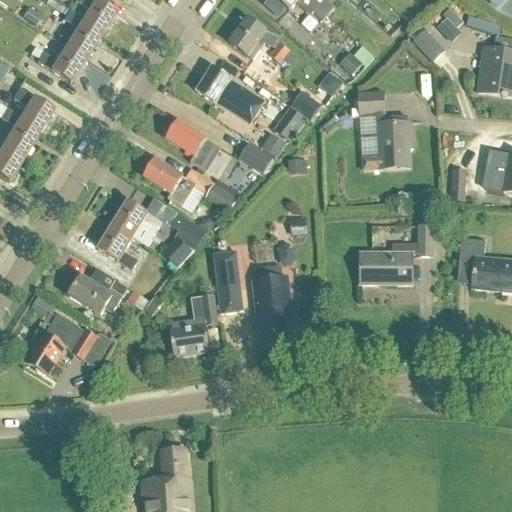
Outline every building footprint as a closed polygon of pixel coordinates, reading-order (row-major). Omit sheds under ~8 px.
[(69,15),(66,20),(99,41),(114,17),(86,0),(78,0),(74,6),(88,15),(83,24),(69,15)] [(318,10),(307,0),(271,0),(288,15),(296,6),(310,18),(312,16),(323,25),(328,19),(318,10)] [(325,2),(326,0),(307,0),(318,10),(325,2)] [(325,2),(318,10),(328,19),(335,11),(325,2)] [(31,27),(38,17),(28,11),(22,21),(31,27)] [(0,15),(0,36),(2,38),(11,23),(0,15)] [(369,17),(348,23),(353,36),(373,30),(369,17)] [(99,41),(66,20),(62,25),(77,34),(65,52),(84,64),(99,41)] [(451,46),(461,37),(447,22),(437,31),(451,46)] [(265,36),(247,23),(229,48),(252,64),(265,47),(274,51),(277,42),(265,36)] [(212,28),(195,60),(210,68),(227,36),(212,28)] [(446,55),(426,34),(414,46),(434,67),(446,55)] [(269,60),(280,69),(291,56),(280,47),(269,60)] [(511,102),(511,55),(483,51),(476,97),(511,102)] [(84,64),(65,52),(56,66),(42,57),(36,67),(69,88),(84,64)] [(350,57),(339,68),(352,79),(362,68),(350,57)] [(317,61),(304,70),(303,70),(288,80),(298,94),(326,74),(317,61)] [(212,72),(196,96),(216,109),(217,108),(251,129),(265,105),(247,94),(246,96),(241,93),(242,91),(212,72)] [(20,122),(6,113),(0,109),(0,115),(37,139),(52,115),(18,94),(12,105),(26,113),(20,122)] [(322,110),(303,96),(291,112),(310,126),(322,110)] [(358,98),(359,113),(352,113),(353,121),(386,119),(384,96),(358,98)] [(274,135),(291,147),(306,125),(289,113),(274,135)] [(37,139),(0,115),(0,123),(14,132),(3,150),(22,163),(37,139)] [(393,127),(383,128),(383,120),(376,120),(376,121),(360,122),(363,174),(380,173),(380,174),(410,173),(409,153),(413,152),(412,126),(407,127),(406,120),(392,121),(393,127)] [(177,126),(167,143),(194,160),(190,167),(205,176),(219,152),(177,126)] [(276,162),(286,147),(275,140),(266,155),(276,162)] [(249,147),(239,164),(252,172),(263,179),(274,163),(249,147)] [(22,163),(3,150),(0,154),(0,181),(8,186),(22,163)] [(489,174),(485,193),(503,196),(511,197),(511,158),(510,158),(489,154),(486,173),(489,174)] [(306,163),(287,165),(289,180),(308,178),(306,163)] [(154,164),(143,181),(170,198),(167,204),(181,212),(195,190),(184,183),(154,164)] [(254,194),(263,179),(252,172),(243,187),(254,194)] [(184,183),(195,190),(209,199),(206,202),(230,217),(238,204),(214,189),(215,188),(191,173),(184,183)] [(451,202),(465,202),(466,175),(452,174),(451,202)] [(146,251),(161,227),(127,206),(112,230),(132,242),(146,251)] [(291,240),(308,239),(306,221),(290,222),(291,240)] [(206,236),(186,223),(175,241),(195,254),(206,236)] [(112,230),(98,254),(131,275),(137,265),(123,256),(132,242),(112,230)] [(360,290),(412,290),(412,260),(418,260),(418,262),(432,262),(431,232),(417,232),(417,249),(392,249),(392,258),(360,258),(360,290)] [(177,272),(192,256),(175,242),(161,258),(177,272)] [(283,245),(279,250),(281,263),(286,267),(292,266),(296,261),(294,248),(289,244),(283,245)] [(472,293),(511,297),(511,266),(484,263),(485,246),(461,244),(458,268),(474,270),(472,293)] [(221,322),(245,319),(237,257),(213,260),(221,322)] [(265,350),(282,348),(290,347),(286,320),(294,319),(289,280),(254,284),(257,311),(254,311),(257,332),(262,331),(265,350)] [(80,281),(68,301),(100,320),(104,314),(112,319),(122,302),(128,293),(115,285),(107,298),(80,281)] [(157,300),(146,314),(153,320),(164,306),(157,300)] [(173,363),(209,358),(205,331),(217,329),(213,301),(191,304),(194,325),(171,328),(172,335),(170,335),(173,363)] [(32,337),(36,330),(14,317),(0,341),(0,378),(14,386),(40,341),(32,337)] [(56,319),(26,367),(47,380),(65,352),(71,356),(70,357),(82,365),(97,342),(84,334),(83,335),(56,319)] [(185,453),(160,455),(163,485),(141,487),(143,511),(192,511),(191,482),(187,482),(185,453)]
